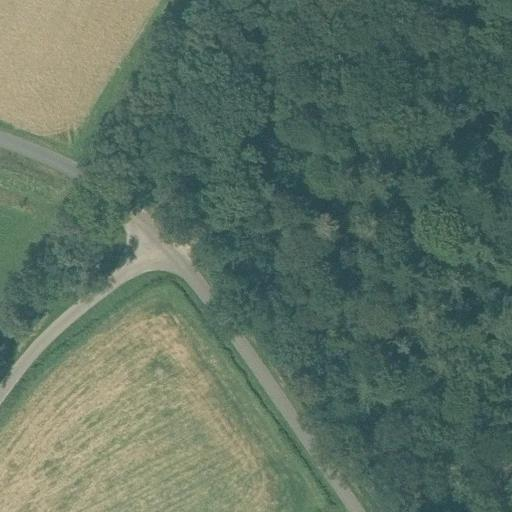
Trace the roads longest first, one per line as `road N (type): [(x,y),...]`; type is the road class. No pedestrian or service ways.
road 1 (track): [(163,248),(511,14)]
road 2 (unclassified): [(352,511),(163,248)]
road 3 (unclassified): [(0,400),(23,362),(75,312),(163,248)]
road 4 (track): [(163,248),(101,190),(0,139)]
